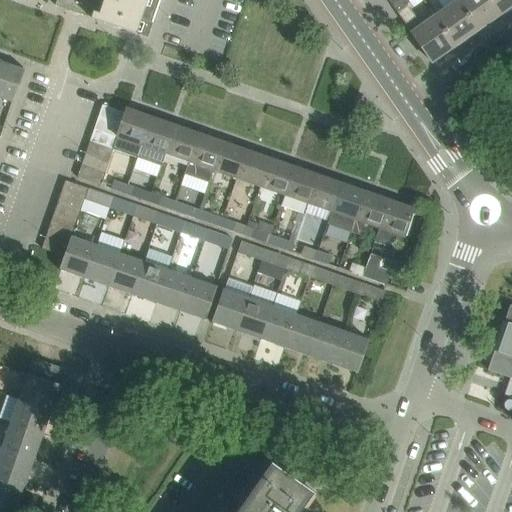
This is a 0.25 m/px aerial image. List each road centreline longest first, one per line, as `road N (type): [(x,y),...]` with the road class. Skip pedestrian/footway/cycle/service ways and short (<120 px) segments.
road 1 (residential): [(400,437),(134,347)]
road 2 (residential): [(400,437),(466,252),(489,211)]
road 3 (residential): [(76,511),(134,347)]
road 4 (residential): [(134,347),(0,301)]
road 5 (residential): [(411,109),(334,0)]
road 6 (residential): [(489,211),(411,109)]
road 7 (residential): [(411,109),(511,37)]
